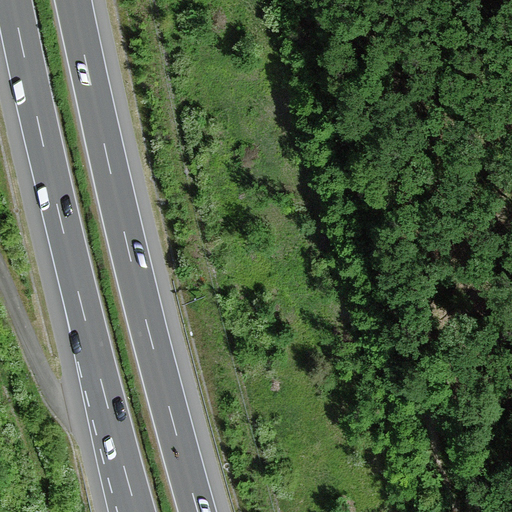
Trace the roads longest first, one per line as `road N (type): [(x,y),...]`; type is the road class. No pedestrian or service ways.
road 1 (motorway): [(200,511),(75,0)]
road 2 (motorway): [(12,0),(136,511)]
